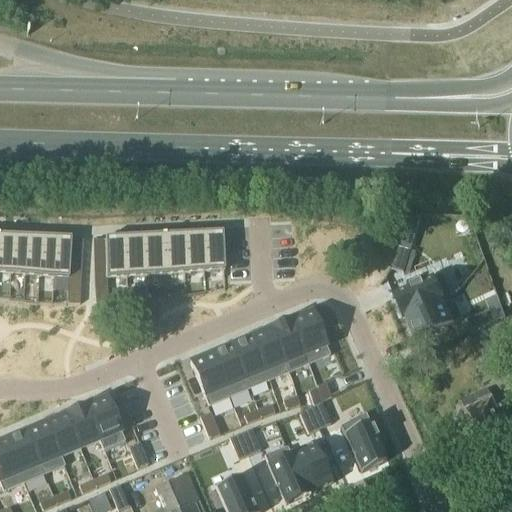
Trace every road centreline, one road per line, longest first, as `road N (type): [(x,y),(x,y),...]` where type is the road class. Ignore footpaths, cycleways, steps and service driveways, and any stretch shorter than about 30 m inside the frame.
road 1 (primary): [(432,99),(0,89)]
road 2 (primary): [(0,141),(417,155)]
road 3 (residential): [(437,511),(339,295),(308,288),(266,307)]
road 4 (residential): [(137,362),(69,388),(0,389)]
road 5 (residential): [(266,307),(137,362)]
